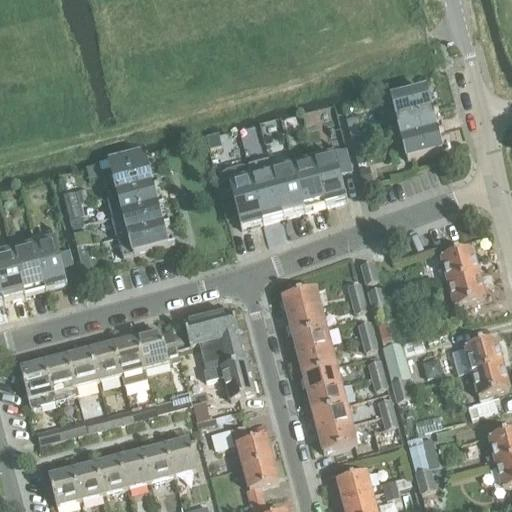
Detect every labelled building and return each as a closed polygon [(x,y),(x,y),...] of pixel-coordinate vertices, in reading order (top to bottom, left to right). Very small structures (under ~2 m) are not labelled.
[(392,103),(398,123),(433,114),(432,111),(439,109),(437,101),(430,103),(428,93),(402,100),(400,92),(392,94),(394,102),(392,103)] [(398,123),(403,144),(445,133),(442,121),(435,122),(433,114),(398,123)] [(350,136),(359,134),(356,121),(347,124),(350,136)] [(445,133),(403,144),(408,164),(451,153),(448,144),(441,146),(438,135),(445,133)] [(352,144),(356,156),(364,154),(361,141),(352,144)] [(367,166),(364,154),(356,156),(359,168),(367,166)] [(100,167),(108,201),(118,198),(153,189),(154,190),(160,188),(158,179),(151,181),(148,167),(145,168),(142,156),(100,167)] [(348,205),(336,159),(314,165),(327,211),(348,205)] [(305,216),(327,211),(314,165),(293,170),(305,216)] [(369,167),(359,170),(364,187),(374,184),(369,167)] [(305,216),(293,170),(272,176),(284,222),(305,216)] [(239,221),(242,233),(263,227),(251,181),(252,181),(250,175),(247,172),(242,171),(227,176),(223,179),(222,184),(225,195),(220,197),(227,224),(239,221)] [(263,227),(284,222),(272,176),(252,181),(251,181),(263,227)] [(118,198),(123,218),(165,207),(163,199),(156,201),(154,190),(153,189),(118,198)] [(79,207),(89,205),(86,193),(76,196),(79,207)] [(76,196),(64,199),(65,204),(67,212),(76,209),(79,209),(79,207),(76,196)] [(123,218),(114,221),(119,241),(164,229),(171,228),(165,207),(123,218)] [(79,222),(76,209),(67,212),(70,224),(79,222)] [(167,241),(164,229),(119,241),(124,261),(176,248),(174,239),(167,241)] [(83,236),(74,238),(78,251),(87,249),(83,236)] [(56,243),(35,249),(47,295),(68,289),(56,243)] [(26,300),(47,295),(35,249),(14,255),(26,300)] [(93,273),(87,249),(78,251),(84,275),(93,273)] [(442,261),(449,286),(479,278),(473,253),(442,261)] [(0,258),(0,288),(5,306),(26,300),(14,255),(0,258)] [(362,269),(366,287),(378,284),(373,266),(362,269)] [(486,304),(479,278),(449,286),(455,312),(486,304)] [(349,291),(353,304),(364,301),(361,288),(349,291)] [(283,301),(288,321),(322,312),(317,293),(283,301)] [(369,296),(372,307),(386,303),(383,293),(369,296)] [(368,316),(364,301),(353,304),(356,319),(368,316)] [(389,313),(386,303),(372,307),(374,317),(389,313)] [(327,332),(322,312),(288,321),(294,341),(327,332)] [(191,350),(200,348),(238,338),(240,338),(234,314),(184,326),(191,350)] [(396,323),(378,328),(385,353),(403,349),(396,323)] [(180,326),(172,328),(174,336),(182,334),(180,326)] [(359,330),(363,343),(374,340),(371,327),(359,330)] [(332,351),(327,332),(294,341),(299,360),(332,351)] [(163,339),(162,335),(139,342),(148,379),(172,373),(171,368),(181,365),(175,342),(173,336),(163,339)] [(238,339),(238,338),(200,348),(207,374),(245,364),(239,339),(238,339)] [(178,353),(186,351),(183,340),(175,342),(178,353)] [(378,354),(374,340),(363,343),(366,357),(378,354)] [(148,379),(139,342),(115,348),(124,380),(123,380),(125,391),(150,385),(148,379)] [(466,351),(473,377),(503,369),(497,343),(466,351)] [(124,380),(115,348),(92,354),(100,386),(123,380),(124,380)] [(403,349),(385,353),(384,354),(393,388),(407,384),(411,383),(403,349)] [(332,351),(299,360),(304,380),(337,371),(332,351)] [(76,392),(100,386),(92,354),(68,360),(76,392)] [(68,360),(44,366),(55,406),(78,400),(76,392),(68,360)] [(248,363),(245,364),(207,374),(207,375),(204,376),(207,387),(218,384),(218,380),(224,378),(231,405),(257,399),(248,363)] [(41,409),(55,406),(44,366),(21,372),(31,410),(31,412),(34,414),(37,413),(42,412),(41,409)] [(370,369),(373,382),(385,379),(381,366),(370,369)] [(510,394),(503,369),(473,377),(480,402),(510,394)] [(304,380),(309,399),(342,390),(337,371),(304,380)] [(388,393),(385,379),(373,382),(377,396),(388,393)] [(410,393),(407,384),(393,388),(396,397),(410,393)] [(342,390),(309,399),(314,419),(348,410),(342,390)] [(413,404),(410,393),(396,397),(398,407),(413,404)] [(193,410),(190,396),(178,400),(181,414),(193,410)] [(178,403),(155,409),(157,420),(181,414),(178,400),(177,400),(178,403)] [(379,407),(383,422),(395,418),(391,404),(379,407)] [(157,420),(155,409),(133,415),(136,425),(157,420)] [(197,426),(211,423),(207,410),(194,414),(197,426)] [(314,419),(319,438),(353,429),(348,410),(314,419)] [(133,415),(109,421),(112,432),(136,425),(133,415)] [(380,455),(403,449),(395,418),(383,422),(387,435),(375,438),(380,455)] [(109,421),(86,427),(85,427),(88,438),(112,432),(109,421)] [(403,426),(408,444),(419,441),(414,423),(403,426)] [(85,427),(62,433),(64,444),(88,438),(85,427)] [(324,458),(358,449),(353,429),(319,438),(324,458)] [(238,450),(244,472),(275,464),(268,440),(248,445),(245,431),(232,434),(232,435),(218,439),(213,440),(217,455),(238,450)] [(42,450),(64,444),(62,433),(39,439),(42,450)] [(511,435),(490,442),(495,460),(486,462),(488,469),(511,463),(511,435)] [(419,441),(408,444),(416,473),(417,478),(429,475),(421,441),(419,441)] [(191,444),(167,450),(175,481),(199,475),(191,444)] [(175,481),(167,450),(144,456),(152,487),(175,481)] [(144,456),(120,462),(128,494),(152,487),(144,456)] [(128,494),(120,462),(96,468),(104,500),(128,494)] [(511,490),(511,463),(488,469),(488,470),(497,468),(504,493),(511,490)] [(281,487),(275,464),(244,472),(250,494),(248,495),(252,510),(265,507),(261,492),(281,487)] [(96,468),(73,474),(81,506),(104,500),(96,468)] [(57,511),(81,506),(73,474),(49,480),(57,511)] [(417,478),(419,488),(434,484),(431,474),(429,475),(417,478)] [(368,477),(338,485),(344,508),(373,500),(368,477)] [(398,494),(412,491),(409,482),(383,489),(385,497),(398,494)] [(436,494),(434,484),(419,488),(422,498),(436,494)] [(344,508),(344,511),(376,511),(376,509),(387,506),(401,502),(398,494),(385,497),(373,500),(344,508)]
